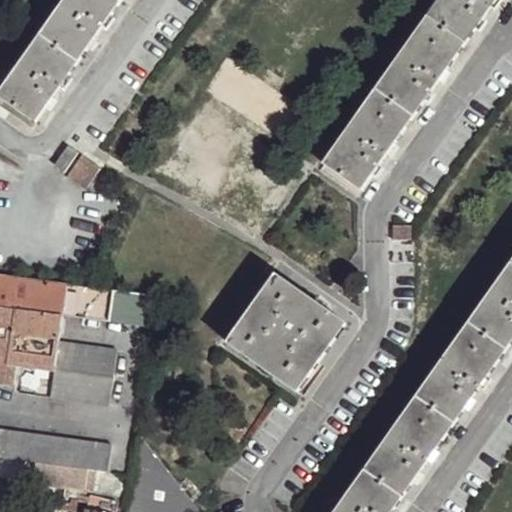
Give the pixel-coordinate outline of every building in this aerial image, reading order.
[(67,0),(0,95),(36,120),(122,0),(67,0)] [(499,0),(442,0),(327,166),(365,191),(499,0)] [(81,153),(70,146),(57,166),(68,173),(81,153)] [(394,511),(511,341),(511,256),(337,511),(394,511)] [(66,315),(71,284),(0,274),(0,381),(14,384),(17,364),(57,371),(61,345),(66,315)] [(348,326),(277,277),(228,344),(298,392),(348,326)] [(154,326),(160,297),(71,284),(66,315),(154,326)] [(111,407),(120,354),(61,345),(57,371),(53,398),(111,407)] [(0,435),(0,456),(36,462),(33,482),(93,490),(96,470),(110,472),(111,452),(0,435)] [(200,511),(144,441),(132,511),(200,511)] [(118,511),(119,507),(100,503),(100,506),(81,501),(63,498),(61,509),(66,510),(65,511),(118,511)]
